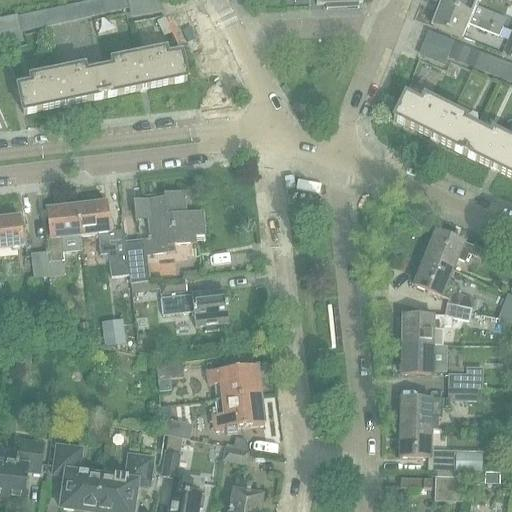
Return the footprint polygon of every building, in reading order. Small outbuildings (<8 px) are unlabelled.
[(107,0),(103,0),(98,1),(101,15),(111,13),(107,0)] [(117,0),(107,0),(111,13),(120,11),(117,0)] [(129,7),(127,0),(117,0),(120,11),(129,9),(129,7)] [(441,0),(440,4),(495,26),(499,16),(473,6),(475,0),(441,0)] [(98,1),(89,3),(92,17),(101,15),(98,1)] [(129,7),(129,9),(131,18),(160,12),(155,1),(129,7)] [(89,3),(80,5),(82,19),(92,17),(89,3)] [(495,26),(470,16),(440,4),(431,27),(461,39),(465,27),(498,39),(502,29),(495,26)] [(80,5),(70,7),(73,20),(82,19),(80,5)] [(73,20),(70,7),(61,9),(64,22),(73,20)] [(61,9),(52,11),(54,24),(64,22),(61,9)] [(52,11),(42,13),(45,26),(54,24),(52,11)] [(42,13),(33,15),(36,28),(45,26),(42,13)] [(33,15),(24,17),(26,30),(36,28),(33,15)] [(14,18),(17,30),(17,32),(26,30),(24,17),(14,18)] [(0,33),(17,30),(14,18),(0,21),(0,33)] [(0,45),(19,41),(17,32),(17,30),(0,33),(0,45)] [(428,35),(424,46),(447,55),(451,44),(428,35)] [(451,44),(447,55),(446,57),(455,60),(460,48),(451,44)] [(443,65),(446,57),(447,55),(424,46),(420,56),(443,65)] [(468,51),(460,48),(455,60),(463,63),(468,51)] [(477,54),(468,51),(463,63),(472,67),(477,54)] [(165,53),(151,56),(158,88),(186,82),(180,56),(166,59),(165,53)] [(485,58),(477,54),(472,67),(481,70),(485,58)] [(151,56),(124,62),(131,93),(158,88),(151,56)] [(494,61),(485,58),(481,70),(489,73),(494,61)] [(503,65),(494,61),(489,73),(498,77),(503,65)] [(112,70),(98,73),(104,99),(131,93),(124,62),(110,65),(112,70)] [(511,68),(503,65),(498,77),(506,80),(511,68)] [(84,70),(70,73),(77,104),(104,99),(98,73),(85,76),(84,70)] [(70,73),(43,78),(50,110),(77,104),(70,73)] [(22,116),(50,110),(43,78),(29,81),(31,87),(17,90),(22,116)] [(464,156),(477,130),(464,124),(466,120),(423,99),(421,104),(404,96),(393,120),(464,156)] [(477,130),(464,156),(511,179),(511,143),(491,133),(490,136),(477,130)] [(149,242),(142,242),(124,244),(127,278),(128,286),(148,284),(145,258),(165,256),(164,248),(193,245),(193,239),(203,238),(201,214),(191,215),(183,216),(181,195),(163,197),(163,204),(161,204),(160,201),(133,204),(135,222),(147,221),(149,242)] [(106,206),(76,209),(80,238),(97,236),(99,257),(107,256),(110,280),(127,278),(124,244),(123,233),(113,234),(112,221),(108,222),(106,206)] [(48,228),(43,229),(45,242),(46,242),(48,255),(49,264),(63,262),(63,257),(81,254),(80,238),(76,209),(46,212),(48,228)] [(18,219),(0,221),(0,251),(25,249),(24,236),(20,236),(18,219)] [(436,234),(424,261),(452,272),(456,261),(464,264),(467,256),(475,259),(479,251),(436,234)] [(48,255),(31,257),(31,258),(33,271),(34,279),(46,278),(65,276),(63,262),(49,264),(48,255)] [(470,311),(471,302),(460,297),(454,294),(457,286),(448,282),(452,272),(424,261),(413,288),(440,299),(447,301),(447,307),(470,311)] [(183,283),(159,286),(160,299),(162,318),(192,315),(193,330),(202,329),(203,334),(217,333),(217,328),(227,327),(224,296),(190,299),(190,296),(185,296),(183,283)] [(468,322),(470,311),(447,307),(445,319),(432,318),(402,318),(402,348),(432,349),(432,327),(455,328),(455,320),(468,322)] [(41,315),(22,317),(24,331),(43,328),(41,315)] [(122,321),(101,323),(104,348),(125,345),(122,321)] [(432,349),(402,348),(401,376),(431,377),(431,375),(445,375),(446,349),(432,349)] [(157,384),(181,381),(179,367),(155,369),(157,384)] [(219,388),(221,403),(259,399),(256,370),(206,376),(207,389),(219,388)] [(448,378),(448,389),(476,390),(476,378),(449,377),(448,377),(448,378)] [(400,430),(430,431),(438,432),(438,420),(441,420),(441,412),(449,412),(449,402),(475,403),(476,390),(448,389),(447,401),(400,400),(400,430)] [(263,427),(259,399),(221,403),(214,404),(216,419),(211,419),(213,433),(263,427)] [(188,443),(191,429),(166,425),(164,438),(188,443)] [(427,460),(429,458),(430,431),(400,430),(399,459),(427,460)] [(15,467),(0,465),(0,503),(22,507),(27,474),(40,476),(44,446),(18,443),(15,467)] [(61,511),(96,511),(101,480),(78,476),(81,452),(56,448),(52,477),(65,479),(61,511)] [(245,468),(247,454),(223,450),(221,463),(245,468)] [(161,480),(174,482),(175,482),(179,458),(165,456),(161,480)] [(124,483),(101,480),(96,511),(132,511),(136,489),(148,490),(152,461),(127,458),(124,483)] [(429,458),(427,460),(427,473),(437,473),(457,474),(483,474),(484,460),(429,458)] [(435,479),(434,503),(462,504),(462,480),(457,480),(457,474),(437,473),(436,479),(435,479)] [(484,476),(484,486),(498,486),(499,477),(484,476)] [(258,511),(261,498),(249,496),(251,484),(235,481),(233,493),(231,492),(227,511),(258,511)] [(190,485),(175,482),(174,482),(168,511),(196,511),(199,498),(188,496),(190,485)] [(430,493),(431,484),(424,484),(424,483),(400,483),(400,492),(430,493)]
